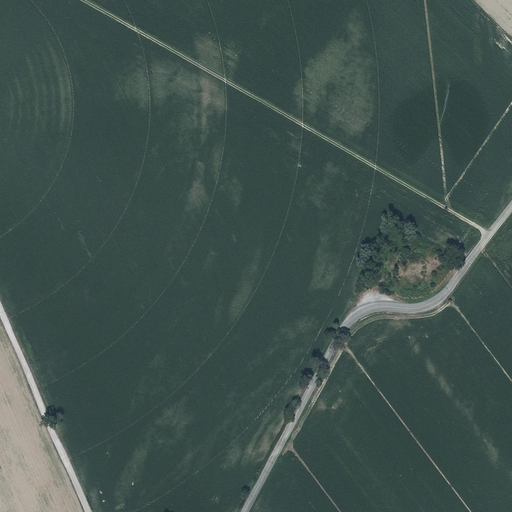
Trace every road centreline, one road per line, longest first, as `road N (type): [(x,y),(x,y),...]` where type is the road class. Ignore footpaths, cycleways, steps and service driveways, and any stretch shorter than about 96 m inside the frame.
road 1 (track): [(77,0),(487,237)]
road 2 (unclassified): [(245,511),(346,327),(371,310),(435,302),(511,206)]
road 3 (track): [(89,511),(0,312)]
